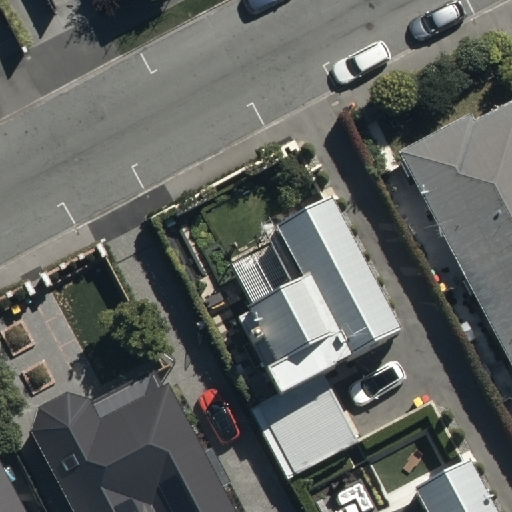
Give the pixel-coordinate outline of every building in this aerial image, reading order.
[(511,99),(476,118),(472,110),(399,148),(511,364),(511,99)] [(396,317),(325,186),(272,215),(299,266),(244,296),(274,350),(265,355),(280,384),(255,398),(294,470),(360,434),(319,359),(396,317)] [(42,416),(32,438),(69,511),(230,511),(176,403),(158,390),(122,406),(116,430),(123,447),(112,451),(96,410),(70,402),(42,416)] [(27,511),(0,461),(0,511),(27,511)] [(490,511),(466,466),(412,495),(421,511),(490,511)]
